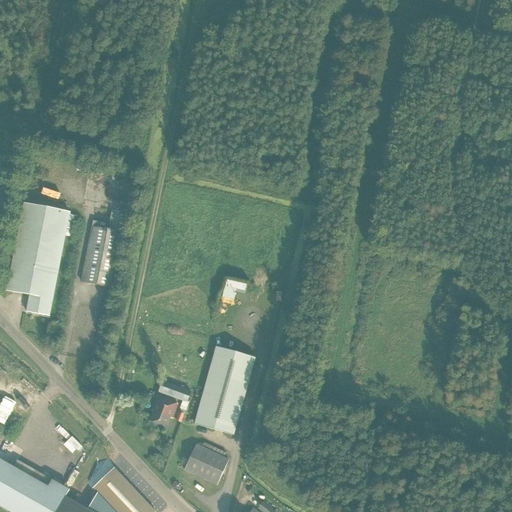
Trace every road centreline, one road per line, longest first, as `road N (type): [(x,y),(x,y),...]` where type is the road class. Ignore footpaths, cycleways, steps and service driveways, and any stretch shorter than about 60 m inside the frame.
road 1 (track): [(106,431),(199,0)]
road 2 (unclassified): [(186,511),(0,320)]
